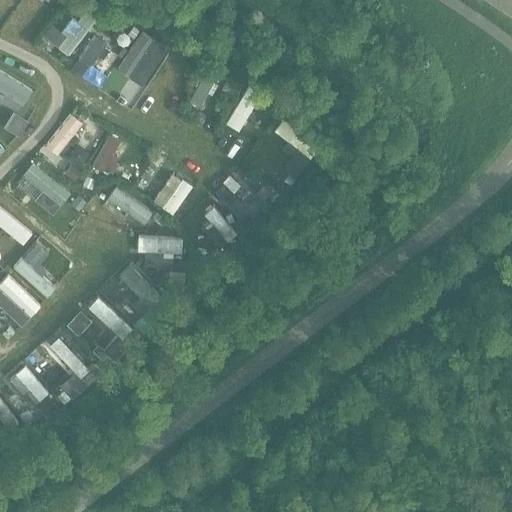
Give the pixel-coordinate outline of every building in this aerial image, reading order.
[(45,32),(71,52),(102,9),(91,1),(79,17),(74,13),(65,25),(55,18),(45,32)] [(87,77),(108,41),(93,33),(72,68),(87,77)] [(0,87),(25,104),(35,88),(0,65),(0,87)] [(205,104),(217,72),(204,67),(192,99),(205,104)] [(249,84),(227,121),(240,128),(262,92),(249,84)] [(138,101),(169,104),(170,91),(139,88),(138,101)] [(5,125),(21,134),(31,117),(15,108),(5,125)] [(54,160),(86,120),(73,110),(41,150),(54,160)] [(283,199),(321,141),(283,116),(269,138),(281,146),(265,170),(264,169),(256,181),(283,199)] [(116,171),(127,138),(107,131),(96,165),(116,171)] [(70,153),(81,162),(91,151),(79,142),(70,153)] [(71,165),(66,173),(74,179),(79,171),(71,165)] [(86,175),(82,184),(91,188),(95,179),(86,175)] [(109,196),(146,221),(155,208),(117,184),(109,196)] [(77,194),(71,202),(79,209),(85,201),(77,194)] [(22,230),(21,245),(31,246),(32,230),(22,230)] [(52,275),(53,240),(40,240),(39,274),(52,275)] [(173,259),(172,270),(184,271),(185,260),(173,259)] [(120,272),(146,297),(156,286),(130,262),(120,272)] [(117,330),(128,320),(100,293),(90,303),(117,330)] [(8,325),(1,332),(7,337),(14,331),(8,325)] [(50,345),(74,372),(61,384),(69,393),(94,371),(62,335),(50,345)] [(26,404),(47,389),(27,361),(6,376),(26,404)] [(63,390),(56,395),(61,401),(63,403),(69,397),(67,395),(63,390)] [(0,392),(0,413),(7,423),(16,416),(0,392)]
